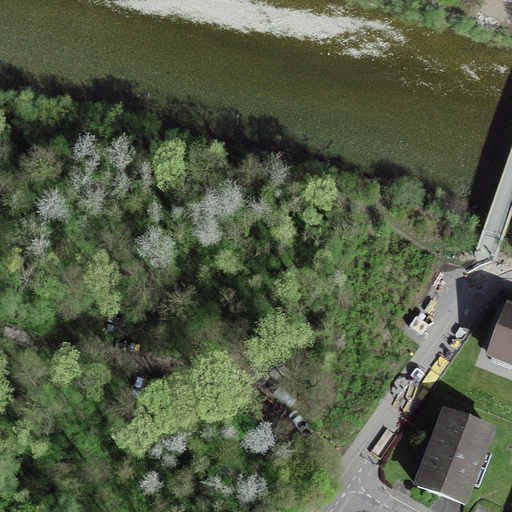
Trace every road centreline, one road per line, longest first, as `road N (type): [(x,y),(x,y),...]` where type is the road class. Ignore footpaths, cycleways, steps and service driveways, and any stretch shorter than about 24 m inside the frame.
road 1 (track): [(0,331),(160,357),(210,377),(248,399),(346,487)]
road 2 (residential): [(491,283),(346,487)]
